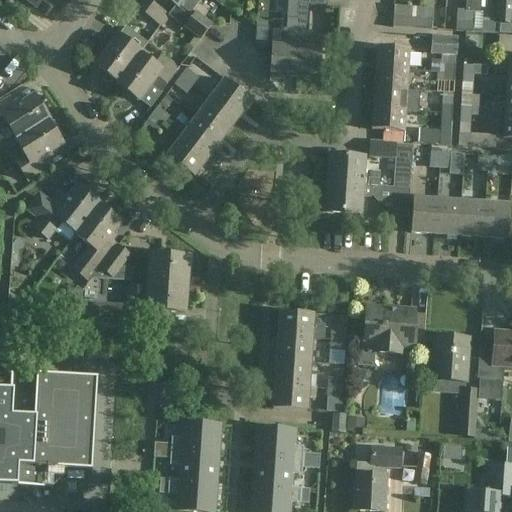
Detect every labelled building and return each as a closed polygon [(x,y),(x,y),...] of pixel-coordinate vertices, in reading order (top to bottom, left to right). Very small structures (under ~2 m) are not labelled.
[(42,0),(1,0),(11,7),(16,0),(22,0),(36,10),(42,0)] [(261,0),(263,16),(275,15),(274,0),(261,0)] [(298,31),(299,20),(300,4),(299,0),(286,0),(285,30),(298,31)] [(466,0),(465,13),(480,14),(481,0),(466,0)] [(511,25),(511,0),(499,0),(499,25),(511,25)] [(168,18),(146,1),(139,10),(161,27),(168,18)] [(433,9),(394,7),(392,28),(432,31),(433,9)] [(212,25),(196,13),(184,29),(200,41),(212,25)] [(298,31),(298,32),(308,33),(309,21),(299,20),(298,31)] [(473,23),(456,22),(455,32),(472,33),(473,23)] [(126,28),(96,67),(100,70),(99,77),(108,83),(114,81),(117,83),(118,84),(140,56),(141,54),(126,42),(133,33),(126,28)] [(269,28),(257,28),(256,52),(268,53),(269,28)] [(269,77),(296,79),(297,48),(298,32),(298,31),(285,30),(283,30),(282,47),(271,47),(269,77)] [(311,33),(308,33),(298,32),(297,48),(296,79),(318,80),(320,50),(310,49),(311,33)] [(457,37),(431,36),(430,55),(456,56),(457,37)] [(508,57),(507,78),(511,77),(511,36),(498,36),(498,56),(508,57)] [(377,49),(375,70),(407,72),(409,51),(377,49)] [(116,85),(138,102),(152,85),(161,92),(178,70),(161,57),(154,67),(140,56),(118,84),(117,83),(116,85)] [(444,74),(455,74),(455,66),(445,65),(444,74)] [(463,66),(462,75),(473,76),(474,67),(463,66)] [(180,77),(192,87),(198,79),(186,69),(180,77)] [(374,90),(406,92),(407,72),(375,70),(374,90)] [(444,82),(454,83),(455,74),(444,74),(444,82)] [(473,84),(473,76),(462,75),(462,83),(473,84)] [(185,95),(192,87),(180,77),(173,85),(185,95)] [(210,100),(237,121),(252,101),(225,81),(210,100)] [(374,90),(372,110),(405,112),(418,113),(419,93),(406,92),(374,90)] [(166,96),(151,116),(163,125),(169,117),(164,113),(173,101),(166,96)] [(46,121),(47,122),(49,120),(34,97),(16,108),(9,98),(0,103),(0,128),(6,124),(16,140),(17,140),(46,121)] [(196,119),(223,140),(237,121),(210,100),(196,119)] [(442,106),(441,114),(452,115),(452,107),(442,106)] [(460,116),(471,116),(471,108),(460,107),(460,116)] [(371,131),(403,133),(405,112),(372,110),(371,131)] [(451,123),(452,115),(441,114),(441,123),(451,123)] [(157,133),(163,125),(151,116),(145,124),(157,133)] [(470,125),(471,116),(460,116),(459,124),(470,125)] [(511,118),(505,118),(503,139),(511,139),(511,118)] [(181,139),(208,159),(223,140),(196,119),(181,139)] [(17,140),(16,140),(15,141),(25,157),(16,164),(27,181),(50,166),(43,155),(61,144),(47,122),(46,121),(17,140)] [(495,136),(458,133),(457,147),(494,149),(495,136)] [(208,159),(181,139),(166,158),(194,179),(208,159)] [(394,159),(395,145),(370,143),(369,157),(394,159)] [(428,168),(439,169),(440,153),(430,152),(428,168)] [(440,153),(439,169),(449,170),(450,153),(440,153)] [(476,171),(486,172),(487,156),(477,155),(476,171)] [(487,156),(486,172),(496,172),(497,157),(487,156)] [(329,186),(372,189),(378,189),(379,173),(363,172),(364,160),(331,158),(329,186)] [(393,190),(408,191),(410,173),(394,172),(393,190)] [(367,198),(372,195),(372,189),(329,186),(327,213),(360,215),(361,198),(367,198)] [(59,192),(51,202),(39,193),(25,211),(37,220),(32,227),(48,240),(61,223),(76,234),(75,235),(76,236),(99,206),(100,205),(77,188),(69,199),(59,192)] [(393,190),(391,217),(407,218),(408,200),(408,191),(393,190)] [(410,234),(435,235),(437,202),(412,200),(410,234)] [(435,235),(459,237),(461,203),(437,202),(435,235)] [(459,237),(482,239),(485,205),(461,203),(459,237)] [(485,205),(482,239),(507,240),(509,207),(485,205)] [(120,223),(99,206),(76,236),(91,248),(73,271),(88,283),(100,269),(117,247),(107,240),(120,223)] [(23,249),(23,243),(18,240),(13,243),(13,248),(18,251),(23,249)] [(117,247),(100,269),(113,279),(130,257),(117,247)] [(148,283),(187,286),(189,258),(150,255),(148,283)] [(185,313),(187,286),(148,283),(146,311),(185,313)] [(24,301),(8,293),(7,312),(15,313),(24,301)] [(138,307),(89,303),(88,319),(137,322),(138,307)] [(411,349),(413,313),(365,310),(363,346),(374,346),(374,354),(400,356),(400,348),(411,349)] [(277,338),(311,340),(313,315),(279,313),(277,338)] [(330,331),(330,341),(346,342),(346,332),(330,331)] [(511,369),(511,338),(510,338),(510,334),(494,333),(493,347),(479,346),(476,381),(502,382),(503,369),(511,369)] [(310,363),(311,340),(277,338),(276,361),(310,363)] [(464,383),(467,341),(436,339),(433,381),(464,383)] [(345,352),(346,342),(330,341),(329,351),(345,352)] [(308,387),(310,363),(276,361),(274,385),(308,387)] [(0,389),(0,480),(43,483),(44,468),(91,471),(97,379),(11,373),(10,390),(0,389)] [(327,379),(327,389),(342,390),(343,380),(327,379)] [(171,385),(161,385),(160,409),(170,409),(171,385)] [(308,388),(308,387),(274,385),(273,409),(307,412),(308,399),(315,399),(315,388),(308,388)] [(342,400),(342,390),(327,389),(326,399),(342,400)] [(462,391),(459,431),(472,432),(475,392),(462,391)] [(333,416),(332,432),(343,433),(344,416),(333,416)] [(170,445),(170,453),(218,456),(220,426),(182,423),(180,439),(171,438),(170,445)] [(257,429),(255,458),(302,462),(303,455),(303,448),(294,447),(295,431),(257,429)] [(153,459),(161,459),(162,445),(154,444),(153,459)] [(170,445),(162,445),(161,459),(169,460),(170,453),(170,445)] [(399,470),(400,451),(372,449),(371,465),(356,464),(353,511),(355,511),(383,511),(386,477),(385,477),(385,469),(399,470)] [(216,485),(218,456),(170,453),(169,460),(169,467),(179,467),(178,481),(178,482),(216,485)] [(418,453),(414,482),(426,484),(429,454),(418,453)] [(310,470),(311,455),(303,455),(302,462),(302,469),(310,470)] [(318,470),(319,456),(311,455),(310,470),(318,470)] [(253,487),(291,490),(291,489),(292,475),(301,476),(302,469),(302,462),(255,458),(253,487)] [(511,465),(490,464),(488,495),(497,496),(511,496),(511,465)] [(159,480),(158,494),(167,495),(168,481),(159,480)] [(178,481),(168,481),(167,495),(177,496),(175,511),(179,511),(213,511),(216,485),(178,482),(178,481)] [(253,487),(250,511),(289,511),(290,504),(299,505),(300,489),(291,489),(291,490),(253,487)] [(299,504),(308,505),(309,490),(300,490),(299,504)] [(495,511),(497,496),(488,495),(469,493),(467,511),(495,511)]
